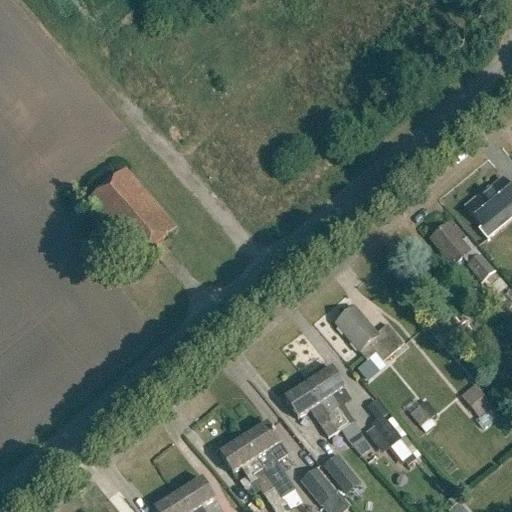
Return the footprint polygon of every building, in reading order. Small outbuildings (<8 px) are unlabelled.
[(87,205),(138,264),(177,231),(126,171),(87,205)] [(478,232),(487,243),(511,222),(511,219),(506,212),(511,206),(511,194),(502,182),(490,192),(488,190),(465,209),(481,229),(478,232)] [(485,283),(498,297),(508,288),(495,274),(466,241),(462,244),(448,227),(430,242),(453,269),(463,260),(468,266),(466,268),(482,285),(485,283)] [(478,317),(488,308),(475,291),(465,301),(478,317)] [(511,294),(511,292),(500,301),(511,314),(511,294)] [(368,349),(382,366),(404,349),(388,329),(377,337),(355,311),(335,327),(359,356),(368,349)] [(446,326),(458,342),(473,331),(460,315),(446,326)] [(437,338),(458,363),(466,357),(444,331),(437,338)] [(342,432),(348,443),(362,435),(352,415),(345,419),(339,408),(351,402),(345,391),(332,371),(308,386),(339,433),(342,432)] [(328,440),(339,433),(308,386),(284,402),(297,422),(313,412),(328,440)] [(494,408),(475,386),(461,398),(480,420),(494,408)] [(432,420),(416,402),(406,411),(421,429),(432,420)] [(402,439),(384,416),(373,425),(391,447),(402,439)] [(268,426),(244,442),(282,503),(295,494),(277,465),(287,459),(280,447),(268,426)] [(391,449),(404,464),(417,452),(405,438),(391,449)] [(244,442),(219,457),(232,477),(241,472),(250,486),(255,484),(272,511),(295,511),(294,511),(287,511),(282,503),(244,442)] [(337,458),(323,470),(346,498),(360,486),(337,458)] [(301,484),(321,509),(336,497),(316,472),(301,484)] [(187,511),(201,511),(215,503),(202,482),(178,497),(187,511)] [(187,511),(178,497),(154,511),(187,511)]
